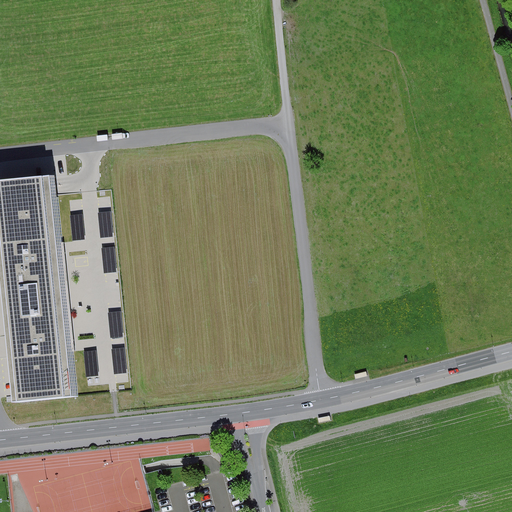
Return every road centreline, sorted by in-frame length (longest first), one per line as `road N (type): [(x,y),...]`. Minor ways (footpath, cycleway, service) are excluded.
road 1 (track): [(320,399),(276,0)]
road 2 (track): [(288,123),(0,154)]
road 3 (tertiary): [(511,351),(242,413)]
road 4 (tertiary): [(242,413),(0,439)]
